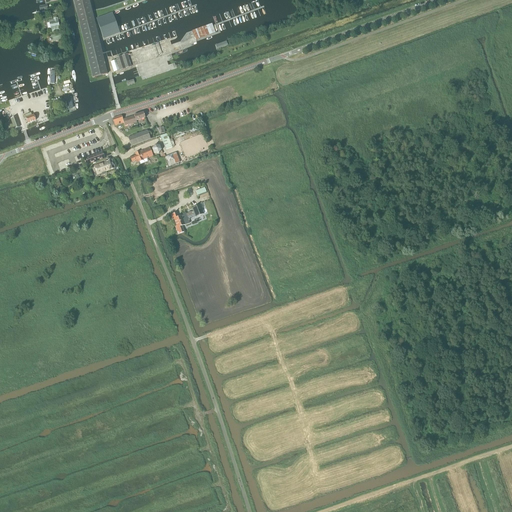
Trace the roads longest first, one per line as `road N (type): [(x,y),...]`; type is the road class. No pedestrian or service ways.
road 1 (unclassified): [(249,511),(193,340),(101,119)]
road 2 (tertiary): [(438,0),(101,119)]
road 3 (track): [(323,511),(511,446)]
road 4 (track): [(193,340),(356,285)]
